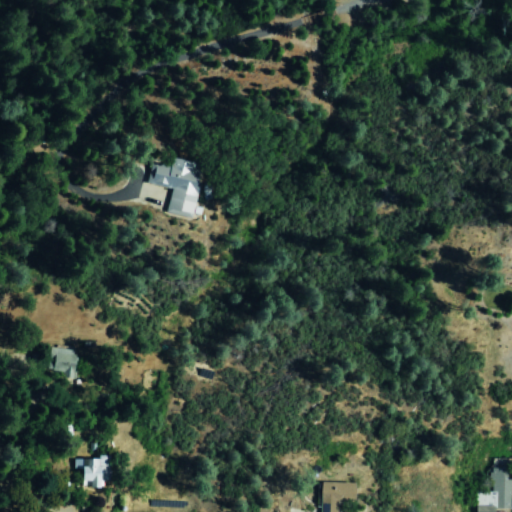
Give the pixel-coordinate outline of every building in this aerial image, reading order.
[(150,162),(146,184),(171,189),(167,210),(192,215),(201,171),(193,170),(194,163),(171,158),(169,166),(150,162)] [(63,378),(73,379),(75,350),(50,348),(47,370),(63,372),(63,378)] [(73,458),(73,470),(79,469),(80,488),(100,488),(100,481),(108,481),(108,458),(73,458)] [(475,511),(493,511),(494,509),(511,509),(511,481),(511,468),(490,468),(490,492),(476,492),(475,511)] [(354,503),(354,483),(319,483),(319,511),(337,511),(337,503),(354,503)]
